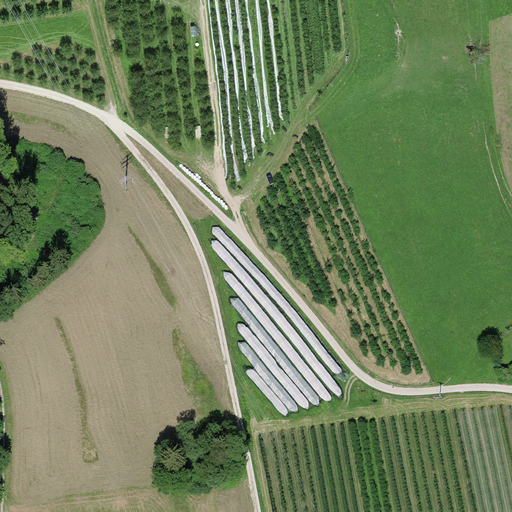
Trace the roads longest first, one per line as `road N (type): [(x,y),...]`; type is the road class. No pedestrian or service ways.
road 1 (track): [(256,511),(220,325),(180,212),(112,120),(0,81)]
road 2 (track): [(511,389),(391,388),(360,373),(240,233),(112,120)]
road 3 (track): [(240,233),(223,183),(201,0)]
road 4 (track): [(117,121),(85,0)]
